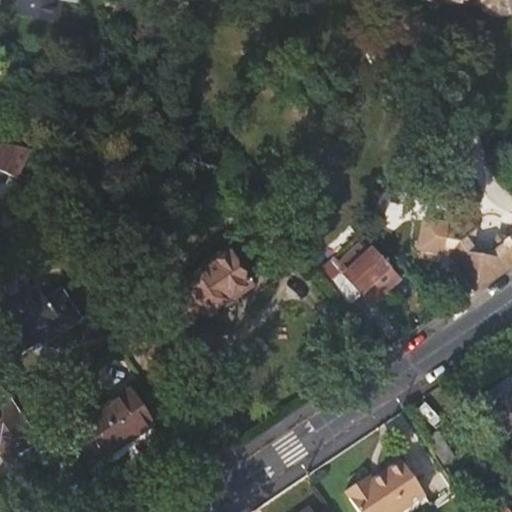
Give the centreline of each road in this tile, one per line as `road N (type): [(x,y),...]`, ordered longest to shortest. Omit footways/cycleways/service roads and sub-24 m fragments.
road 1 (residential): [(196,511),(511,299)]
road 2 (track): [(387,380),(325,301),(294,284),(228,338),(203,332)]
